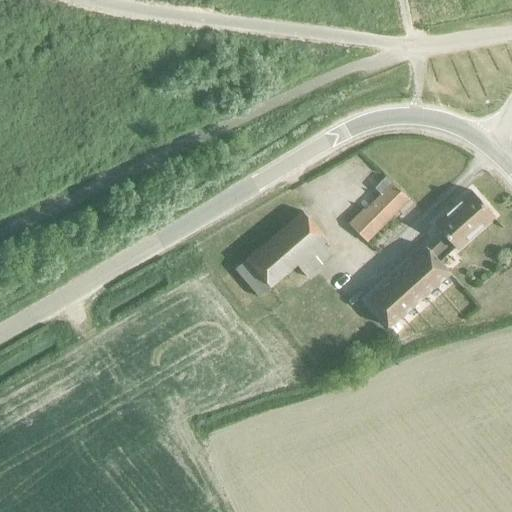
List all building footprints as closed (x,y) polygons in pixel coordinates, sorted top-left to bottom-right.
[(365,243),(408,201),(384,178),(373,189),(379,195),(363,211),(361,210),(347,224),(365,243)] [(444,237),(428,252),(438,263),(454,248),(455,250),(493,217),(470,192),(433,225),(444,237)] [(305,278),(331,256),(321,244),(325,241),(301,212),(233,270),(257,298),(295,266),(305,278)] [(428,252),(424,248),(412,259),(436,285),(448,275),(438,263),(428,252)] [(436,285),(412,259),(400,269),(424,296),(436,285)] [(424,296),(400,269),(389,280),(412,307),(424,296)] [(412,307),(389,280),(376,291),(400,318),(412,307)] [(400,318),(376,291),(364,302),(388,328),(400,318)]
